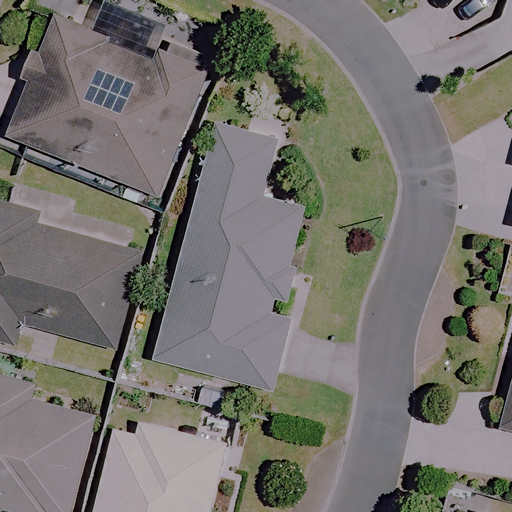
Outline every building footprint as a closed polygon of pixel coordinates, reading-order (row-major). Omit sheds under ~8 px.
[(160,36),(151,56),(89,31),(94,17),(59,3),(6,135),(156,196),(212,57),(160,36)] [(276,139),(214,123),(154,360),(270,390),(288,318),(276,316),(304,206),(262,195),(276,139)] [(37,212),(0,201),(0,339),(16,344),(21,322),(115,347),(141,252),(34,224),(37,212)] [(0,504),(24,511),(65,511),(100,401),(0,370),(0,504)] [(511,380),(500,426),(511,429),(511,380)] [(113,432),(93,511),(207,511),(225,442),(138,421),(134,437),(113,432)]
